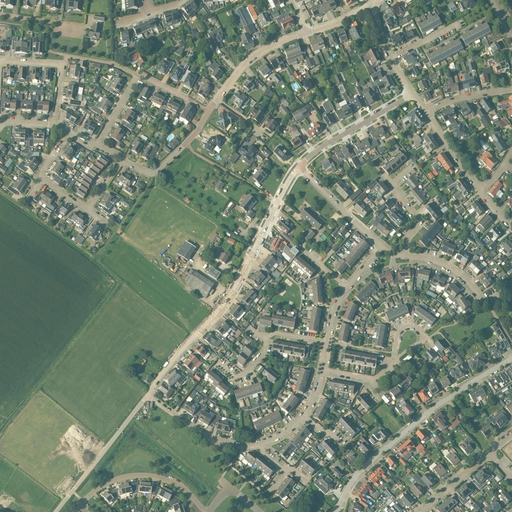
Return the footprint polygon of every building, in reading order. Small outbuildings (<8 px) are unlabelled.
[(23,0),(23,7),(25,7),(26,9),(28,9),(29,8),(30,8),(30,5),(36,6),(36,0),(23,0)] [(56,9),(58,10),(58,0),(46,0),(46,6),(51,7),(51,9),(52,9),(53,11),(55,11),(56,9)] [(69,0),(69,8),(72,8),(74,9),(74,11),(81,11),(81,1),(77,1),(77,0),(72,0),(73,1),(69,0)] [(277,0),(272,2),(275,8),(272,9),(273,12),(279,10),(277,7),(283,4),(283,3),(284,2),(282,0),(277,0)] [(332,0),(333,1),(328,3),(332,12),(333,11),(334,10),(333,9),(337,8),(336,6),(338,4),(336,0),(332,0)] [(463,2),(460,4),(464,11),(467,10),(469,10),(471,9),(471,8),(477,5),(474,0),(465,0),(466,0),(463,2)] [(191,1),(187,5),(194,14),(203,7),(199,2),(195,6),(191,1)] [(137,3),(125,4),(126,13),(132,13),(132,9),(137,9),(137,3)] [(328,3),(322,6),(326,13),(329,12),(330,13),(332,12),(328,3)] [(405,12),(399,3),(391,9),(397,16),(400,13),(401,15),(405,12)] [(453,3),(448,5),(447,6),(451,13),(457,10),(453,3)] [(194,14),(187,5),(182,9),(185,13),(183,16),(187,20),(189,18),(191,20),(195,16),(194,14)] [(319,5),(316,6),(321,17),(322,16),(323,15),(326,13),(322,6),(320,7),(319,5)] [(316,6),(307,11),(310,17),(313,16),(315,18),(318,17),(319,18),(321,17),(316,6)] [(175,12),(170,14),(173,25),(182,23),(180,17),(177,18),(175,12)] [(245,12),(238,16),(247,34),(240,37),(240,38),(243,45),(246,50),(254,47),(251,42),(248,35),(255,32),(251,24),(245,12)] [(265,13),(257,17),(262,26),(270,22),(265,13)] [(388,15),(384,16),(386,21),(387,23),(386,23),(389,31),(398,27),(396,22),(395,23),(393,18),(395,17),(393,13),(392,13),(391,13),(393,18),(389,19),(388,15)] [(165,20),(162,21),(164,28),(168,27),(171,31),(174,29),(173,26),(169,14),(164,16),(165,20)] [(431,15),(429,16),(436,29),(439,27),(438,26),(442,25),(437,16),(433,18),(431,15)] [(429,21),(425,23),(430,32),(429,31),(433,29),(433,30),(436,29),(429,16),(427,17),(429,21)] [(281,18),(276,20),(279,28),(282,26),(284,31),(287,29),(288,29),(291,28),(294,26),(293,23),(294,23),(292,20),(291,21),(290,18),(284,21),(283,18),(282,18),(281,18)] [(153,19),(148,22),(152,30),(157,28),(158,31),(162,29),(158,22),(155,23),(153,19)] [(353,21),(356,28),(348,31),(355,45),(367,39),(360,26),(357,19),(353,21)] [(148,22),(143,24),(147,32),(152,30),(148,22)] [(417,23),(423,35),(426,34),(426,33),(429,31),(429,32),(430,32),(425,23),(421,25),(419,22),(417,23)] [(143,24),(138,26),(142,34),(147,32),(143,24)] [(484,27),(481,29),(485,37),(488,35),(488,34),(491,33),(486,24),(484,25),(484,27)] [(99,39),(100,32),(101,26),(93,25),(93,31),(90,30),(89,38),(92,38),(91,41),(97,41),(97,39),(99,39)] [(137,37),(142,34),(138,26),(133,29),(137,37)] [(211,35),(209,36),(213,45),(217,51),(220,50),(217,43),(224,39),(222,35),(222,34),(220,30),(218,30),(218,29),(211,33),(211,34),(211,35)] [(476,29),(474,31),(479,40),(478,39),(482,37),(482,38),(485,37),(481,29),(477,31),(476,29)] [(196,32),(194,30),(190,33),(194,39),(198,36),(196,32)] [(400,34),(391,39),(396,47),(405,43),(404,41),(407,39),(408,41),(416,37),(412,30),(405,35),(405,36),(402,38),(400,34)] [(132,36),(129,37),(127,31),(121,33),(123,44),(133,42),(132,36)] [(348,41),(344,31),(337,33),(342,43),(348,41)] [(472,33),(468,35),(472,43),(475,42),(475,41),(478,39),(479,40),(474,31),(471,32),(472,33)] [(338,45),(334,35),(328,37),(329,41),(330,45),(333,44),(334,47),(338,45)] [(472,43),(468,35),(464,37),(464,36),(461,37),(466,47),(466,46),(469,44),(470,45),(472,43)] [(12,46),(15,46),(15,53),(21,53),(21,43),(17,43),(18,38),(12,38),(12,46)] [(32,47),(36,47),(36,54),(42,55),(42,45),(39,45),(40,39),(33,38),(32,47)] [(3,39),(2,43),(0,42),(0,51),(5,52),(5,46),(9,46),(9,40),(3,39)] [(21,43),(21,53),(27,54),(27,47),(30,47),(31,39),(26,39),(25,43),(21,43)] [(320,41),(316,42),(319,50),(325,48),(322,40),(320,41)] [(457,43),(453,45),(457,53),(460,51),(463,49),(463,50),(464,50),(459,40),(456,42),(457,43)] [(319,50),(316,42),(311,45),(314,53),(319,50)] [(493,56),(499,55),(498,51),(500,50),(497,43),(491,46),(489,43),(484,46),(486,50),(490,48),(492,51),(490,51),(493,56)] [(351,45),(347,47),(349,53),(350,57),(355,55),(354,51),(351,45)] [(449,46),(446,47),(451,56),(454,54),(457,53),(453,45),(449,47),(449,46)] [(183,47),(173,53),(179,57),(184,47),(183,47)] [(285,52),(288,59),(301,53),(299,47),(285,52)] [(444,50),(440,52),(445,60),(447,58),(447,57),(450,56),(451,56),(446,47),(443,48),(444,50)] [(145,62),(138,50),(124,59),(127,65),(131,63),(131,64),(138,60),(141,65),(145,62)] [(367,54),(370,60),(378,55),(375,50),(370,52),(368,50),(363,52),(364,55),(367,54)] [(410,56),(405,59),(403,60),(405,63),(406,62),(408,65),(414,62),(413,59),(414,58),(413,56),(416,54),(414,51),(409,54),(410,56)] [(436,52),(433,54),(438,63),(438,62),(441,60),(442,61),(445,60),(440,52),(437,54),(436,52)] [(289,59),(287,60),(289,66),(293,65),(294,66),(298,64),(297,63),(301,61),(302,61),(305,60),(306,60),(303,54),(302,54),(300,55),(296,57),(289,59)] [(438,63),(433,54),(431,55),(432,56),(428,58),(432,66),(435,65),(435,64),(438,62),(438,63)] [(378,55),(370,60),(373,65),(381,61),(378,55)] [(281,60),(278,62),(276,59),(270,62),(275,71),(280,68),(282,70),(286,68),(281,60)] [(312,59),(306,61),(307,64),(309,69),(315,67),(315,66),(313,62),(312,59)] [(209,60),(202,63),(205,68),(211,65),(209,60)] [(79,62),(78,67),(71,66),(70,72),(80,73),(81,68),(86,69),(87,63),(79,62)] [(164,75),(168,68),(171,70),(174,64),(171,62),(169,65),(163,62),(158,72),(158,73),(161,74),(164,75)] [(209,68),(214,72),(211,76),(217,81),(222,74),(218,70),(220,67),(214,62),(209,68)] [(415,68),(410,71),(414,77),(417,76),(418,76),(418,75),(419,75),(417,72),(422,69),(421,66),(419,63),(418,63),(414,65),(414,66),(415,68)] [(500,66),(494,68),(495,71),(496,73),(497,75),(499,74),(502,73),(503,73),(506,72),(506,70),(509,69),(510,68),(509,66),(508,65),(507,63),(499,65),(500,66)] [(176,69),(171,79),(172,79),(171,80),(174,81),(175,81),(178,82),(181,75),(184,77),(187,71),(188,69),(189,67),(186,66),(182,72),(176,69)] [(259,71),(264,77),(265,79),(271,74),(270,72),(265,66),(259,71)] [(482,70),(483,72),(484,77),(480,78),(482,86),(489,84),(486,75),(491,74),(492,75),(490,68),(482,70)] [(3,73),(3,79),(6,79),(12,79),(12,82),(15,82),(16,76),(13,76),(13,69),(7,69),(7,73),(3,73)] [(16,76),(15,82),(18,82),(18,83),(19,83),(23,84),(24,83),(24,82),(27,83),(28,77),(25,76),(25,70),(19,70),(19,76),(16,76)] [(28,83),(31,83),(32,81),(40,81),(40,72),(38,72),(38,71),(32,71),(32,77),(29,77),(28,83)] [(41,77),(41,84),(44,84),(44,82),(50,82),(51,72),(45,71),(44,78),(41,77)] [(187,78),(184,85),(187,87),(186,88),(189,89),(190,88),(190,89),(195,79),(189,76),(191,73),(190,72),(187,71),(184,77),(187,78)] [(297,71),(293,73),(296,78),(297,80),(301,77),(305,75),(303,71),(298,73),(297,71)] [(80,73),(70,72),(69,77),(77,79),(76,82),(79,82),(80,73)] [(371,77),(374,83),(375,86),(377,85),(380,91),(386,88),(386,89),(393,85),(389,76),(382,80),(382,79),(382,78),(379,72),(371,77)] [(469,74),(466,75),(470,89),(476,87),(474,80),(471,81),(470,78),(469,74)] [(117,75),(113,83),(121,88),(124,83),(118,79),(119,77),(117,75)] [(277,75),(274,78),(278,83),(278,84),(281,87),(284,85),(277,75)] [(247,82),(243,86),(246,89),(245,91),(248,93),(251,89),(252,90),(258,84),(262,87),(263,85),(257,79),(255,81),(251,78),(248,81),(248,82),(247,83),(247,82)] [(446,83),(447,87),(443,88),(445,95),(452,93),(448,78),(445,79),(446,83)] [(451,78),(448,78),(452,93),(459,91),(457,85),(453,86),(451,78)] [(205,99),(212,89),(208,86),(210,83),(204,79),(202,83),(205,85),(198,95),(205,99)] [(422,83),(418,85),(421,92),(428,89),(426,86),(430,84),(430,83),(429,80),(425,82),(424,82),(422,83)] [(68,87),(67,93),(75,95),(78,95),(79,88),(83,89),(84,85),(73,83),(72,88),(68,87)] [(113,83),(110,88),(108,87),(106,90),(113,94),(115,91),(118,93),(121,88),(113,83)] [(144,89),(140,97),(140,96),(138,100),(143,103),(142,106),(145,107),(148,102),(145,100),(146,100),(150,93),(147,92),(148,91),(144,89)] [(368,89),(363,91),(364,93),(365,96),(370,105),(377,102),(373,92),(371,93),(368,89)] [(269,90),(264,95),(267,98),(268,97),(270,99),(274,95),(269,90)] [(67,93),(66,99),(70,100),(70,105),(78,106),(79,101),(78,101),(79,95),(78,95),(75,95),(67,93)] [(429,93),(423,96),(426,102),(432,100),(439,96),(438,93),(434,94),(430,96),(429,93)] [(151,102),(156,105),(160,97),(155,94),(151,102)] [(240,108),(243,104),(246,106),(250,101),(247,99),(243,96),(241,99),(237,95),(231,102),(240,108)] [(103,99),(100,104),(109,109),(112,104),(105,100),(107,97),(105,96),(103,99)] [(160,97),(156,105),(161,108),(165,99),(160,97)] [(366,107),(361,97),(353,102),(358,111),(366,107)] [(509,100),(501,103),(500,103),(502,111),(506,109),(506,107),(511,106),(511,107),(511,97),(509,99),(509,100)] [(283,98),(280,101),(282,103),(285,108),(289,104),(283,98)] [(5,101),(5,100),(2,100),(2,106),(4,106),(4,110),(10,110),(10,101),(5,101)] [(480,103),(487,113),(492,109),(486,100),(480,103)] [(106,114),(109,109),(100,104),(98,102),(95,107),(92,108),(91,110),(97,114),(100,110),(106,114)] [(166,111),(165,113),(169,115),(170,112),(175,105),(170,102),(166,110),(165,111),(166,111)] [(323,117),(323,119),(328,127),(334,124),(329,115),(329,114),(330,113),(330,112),(330,111),(327,103),(326,103),(325,103),(324,104),(323,105),(323,106),(323,107),(324,107),(324,108),(326,112),(324,113),(323,114),(323,115),(322,116),(323,117)] [(303,107),(298,110),(303,117),(308,113),(313,111),(309,105),(309,106),(308,104),(303,107)] [(347,104),(341,108),(342,111),(346,118),(352,114),(347,104)] [(463,108),(464,108),(464,109),(460,111),(464,116),(467,114),(468,115),(471,113),(473,116),(476,114),(469,104),(463,108)] [(175,105),(170,112),(175,115),(173,119),(176,120),(178,115),(176,114),(180,107),(175,105)] [(180,118),(179,121),(187,125),(188,123),(196,111),(191,108),(192,107),(192,106),(189,105),(188,105),(188,106),(187,106),(180,118)] [(284,106),(279,110),(285,117),(290,113),(284,106)] [(259,123),(265,115),(259,111),(255,108),(251,114),(255,117),(253,119),(259,123)] [(339,112),(336,114),(340,121),(346,118),(342,111),(341,108),(338,109),(339,112)] [(65,112),(67,113),(64,120),(69,123),(74,114),(68,111),(66,109),(65,112)] [(451,109),(446,112),(451,120),(453,123),(455,122),(453,118),(456,116),(451,109)] [(298,110),(292,114),(296,121),(303,117),(298,110)] [(486,115),(482,110),(477,113),(481,118),(482,119),(480,121),(486,128),(491,124),(488,119),(486,115)] [(125,116),(132,120),(135,116),(139,118),(141,115),(136,112),(134,115),(130,112),(128,111),(125,116)] [(412,113),(406,117),(411,124),(421,117),(417,111),(416,112),(415,111),(412,113)] [(451,120),(446,112),(441,116),(446,123),(448,121),(451,125),(447,127),(450,131),(455,127),(453,123),(451,120)] [(223,114),(216,123),(219,126),(218,127),(223,130),(226,132),(231,125),(232,125),(236,119),(228,113),(226,116),(223,114)] [(74,114),(69,123),(74,125),(76,121),(80,123),(81,122),(83,118),(79,115),(78,116),(74,114)] [(83,118),(81,122),(85,124),(82,130),(87,133),(92,124),(87,121),(85,120),(88,115),(86,114),(83,118)] [(132,120),(125,116),(122,120),(123,121),(128,124),(126,128),(131,131),(135,125),(131,123),(132,120)] [(272,132),(277,124),(271,120),(271,119),(268,117),(264,123),(268,125),(266,128),(272,132)] [(399,128),(403,126),(406,130),(412,126),(413,126),(412,125),(411,124),(406,117),(399,122),(400,122),(396,124),(395,123),(392,126),(396,131),(399,129),(399,128)] [(421,117),(411,124),(412,125),(413,126),(415,124),(418,129),(419,129),(420,129),(421,128),(421,127),(426,123),(421,117)] [(458,125),(455,127),(450,131),(452,129),(454,132),(452,134),(453,135),(452,136),(454,139),(455,139),(456,140),(464,135),(466,138),(469,135),(463,127),(466,124),(464,121),(458,125)] [(312,124),(310,126),(312,129),(316,135),(322,131),(316,122),(313,124),(312,124)] [(92,124),(87,133),(92,135),(95,129),(98,130),(99,128),(92,124)] [(310,126),(304,130),(310,139),(316,135),(312,129),(310,126)] [(381,127),(375,130),(380,139),(384,136),(386,139),(390,137),(385,128),(383,130),(381,127)] [(290,134),(294,140),(291,142),(296,149),(302,145),(298,139),(301,136),(296,129),(295,128),(291,131),(292,132),(290,134)] [(117,129),(114,134),(122,138),(124,134),(128,136),(130,133),(125,130),(123,133),(118,129),(117,129)] [(370,140),(372,143),(373,145),(374,148),(379,145),(376,141),(380,139),(375,130),(369,133),(373,139),(370,140)] [(20,139),(20,131),(15,131),(15,135),(11,135),(11,138),(11,145),(14,145),(14,141),(16,141),(17,139),(20,139)] [(498,138),(501,136),(497,131),(493,133),(495,136),(492,138),(495,141),(492,143),(494,146),(495,146),(500,153),(506,149),(498,138)] [(29,142),(29,147),(33,148),(33,144),(38,144),(39,132),(34,132),(33,140),(29,139),(29,142)] [(122,138),(114,134),(111,139),(117,142),(115,146),(121,150),(123,146),(122,145),(124,141),(121,139),(122,138)] [(431,136),(424,140),(426,143),(423,145),(425,148),(434,141),(433,139),(434,138),(432,135),(431,136)] [(212,138),(209,143),(208,143),(206,146),(207,146),(206,147),(207,149),(210,151),(209,152),(210,154),(212,155),(214,155),(215,153),(214,151),(213,151),(214,149),(214,148),(217,144),(220,146),(224,141),(217,136),(215,139),(214,138),(212,138)] [(139,140),(136,138),(132,144),(135,146),(132,151),(137,154),(141,147),(143,147),(146,142),(140,138),(139,140)] [(172,140),(168,145),(173,150),(179,143),(174,139),(172,141),(172,140)] [(366,139),(360,142),(365,151),(369,148),(370,150),(374,148),(373,145),(372,143),(370,140),(368,142),(366,139)] [(434,141),(425,148),(427,150),(430,148),(432,151),(438,147),(434,141)] [(482,141),(479,143),(486,150),(489,147),(486,144),(485,145),(482,141)] [(356,148),(354,150),(358,157),(362,155),(361,153),(365,151),(360,142),(354,145),(356,148)] [(81,148),(76,145),(74,148),(75,148),(75,149),(74,152),(68,148),(65,152),(74,158),(81,148)] [(158,148),(153,145),(150,150),(147,148),(142,157),(145,159),(146,160),(147,161),(151,155),(153,157),(158,148)] [(166,146),(163,150),(168,154),(171,151),(166,146)] [(243,155),(243,156),(250,161),(257,152),(250,147),(248,150),(243,147),(244,147),(240,153),(243,155)] [(284,162),(290,156),(280,147),(275,153),(284,162)] [(346,147),(340,150),(345,159),(349,157),(350,158),(354,156),(350,148),(347,149),(346,147)] [(263,154),(261,155),(264,158),(266,157),(268,158),(271,154),(267,150),(264,148),(262,151),(264,153),(263,154)] [(340,150),(334,153),(336,156),(332,158),(339,166),(343,164),(341,161),(345,159),(340,150)] [(399,154),(396,156),(402,164),(407,160),(399,151),(397,152),(399,154)] [(484,151),(479,156),(481,159),(482,158),(488,164),(489,163),(490,164),(491,163),(494,166),(497,162),(492,158),(486,153),(484,151)] [(65,164),(66,164),(73,169),(75,165),(71,162),(74,158),(65,152),(62,156),(64,158),(68,160),(65,164)] [(31,157),(27,162),(36,168),(39,163),(33,158),(34,156),(39,157),(39,153),(34,153),(31,157)] [(424,157),(421,159),(423,161),(426,159),(431,156),(429,153),(424,157)] [(431,165),(435,170),(448,161),(443,154),(437,158),(440,162),(437,163),(436,162),(434,164),(431,165)] [(237,158),(233,155),(229,162),(233,165),(237,158)] [(391,157),(390,159),(398,168),(402,164),(396,156),(393,159),(391,157)] [(479,156),(476,160),(482,165),(484,164),(491,170),(494,166),(491,163),(490,164),(489,163),(488,164),(482,158),(481,159),(479,156)] [(355,157),(351,159),(356,169),(360,167),(357,160),(355,157)] [(100,160),(99,162),(105,166),(106,164),(107,165),(109,163),(102,158),(101,160),(100,160)] [(390,162),(387,164),(393,172),(398,168),(390,159),(388,160),(390,162)] [(332,163),(329,165),(327,160),(321,163),(326,172),(332,169),(333,171),(336,170),(332,163)] [(435,170),(430,174),(432,176),(437,173),(438,175),(443,171),(445,169),(447,172),(449,171),(451,175),(454,173),(451,169),(453,168),(448,161),(442,165),(435,170)] [(21,163),(18,168),(24,172),(27,168),(32,172),(36,168),(27,162),(25,166),(21,163)] [(94,165),(101,170),(103,168),(103,169),(105,166),(99,162),(97,164),(96,164),(95,166),(94,165)] [(54,168),(61,172),(63,170),(65,171),(66,169),(71,171),(73,169),(66,164),(63,168),(59,165),(57,163),(54,168)] [(393,172),(387,164),(384,167),(382,165),(381,167),(389,176),(393,172)] [(91,169),(90,170),(97,174),(99,172),(100,172),(101,170),(94,165),(91,170),(91,169)] [(61,172),(54,168),(51,172),(53,174),(57,176),(54,180),(53,181),(58,184),(62,179),(61,178),(64,174),(61,172)] [(97,174),(90,170),(87,174),(93,178),(95,176),(96,176),(97,174)] [(248,180),(251,183),(252,183),(255,180),(260,184),(267,176),(260,170),(252,178),(251,177),(248,180)] [(123,173),(119,179),(117,177),(113,182),(118,185),(120,182),(123,184),(128,177),(126,175),(126,176),(123,173)] [(20,175),(18,177),(19,178),(15,183),(24,189),(28,184),(24,181),(20,178),(22,176),(20,175)] [(86,175),(83,180),(90,184),(92,183),(91,182),(93,180),(86,175)] [(128,177),(123,184),(126,187),(124,190),(131,194),(134,189),(130,186),(133,181),(130,179),(131,178),(128,177)] [(405,182),(409,187),(416,181),(417,182),(419,180),(417,178),(415,180),(412,177),(405,182)] [(455,184),(448,189),(450,192),(457,187),(458,190),(465,185),(462,179),(455,184)] [(84,181),(81,185),(88,189),(89,187),(90,184),(83,180),(84,181)] [(337,184),(340,187),(336,190),(345,200),(351,194),(347,190),(348,190),(343,185),(344,184),(340,180),(337,184)] [(375,189),(378,193),(385,187),(381,183),(378,186),(374,181),(367,186),(371,191),(375,189)] [(416,181),(409,187),(413,191),(416,188),(420,185),(420,186),(422,184),(421,182),(419,184),(417,182),(416,181)] [(219,182),(215,187),(215,188),(220,192),(224,185),(219,182)] [(502,186),(497,182),(488,193),(493,197),(502,186)] [(15,183),(12,188),(17,192),(20,194),(24,189),(15,183)] [(80,188),(79,190),(86,194),(87,192),(86,192),(88,189),(81,185),(80,188)] [(465,185),(458,190),(460,192),(453,197),(455,200),(463,195),(464,197),(465,197),(467,196),(468,195),(466,192),(469,190),(465,185)] [(385,187),(378,193),(382,197),(388,191),(385,187)] [(413,191),(409,194),(413,198),(419,192),(420,193),(422,191),(421,189),(419,191),(416,188),(413,191)] [(86,194),(79,190),(77,193),(78,193),(77,195),(83,199),(85,197),(84,197),(86,194)] [(38,194),(34,200),(37,202),(39,200),(44,203),(50,194),(49,195),(44,191),(41,196),(38,194)] [(419,192),(413,198),(416,202),(423,196),(424,197),(426,195),(424,193),(422,195),(420,193),(419,192)] [(50,194),(44,203),(47,206),(43,211),(50,216),(56,207),(51,203),(55,199),(51,197),(52,196),(50,194)] [(105,197),(103,199),(111,205),(114,207),(120,199),(115,195),(113,198),(107,194),(105,197)] [(245,200),(239,207),(244,210),(252,199),(248,196),(247,196),(244,200),(245,200)] [(423,196),(416,202),(420,206),(427,200),(427,201),(429,199),(428,198),(426,199),(424,197),(423,196)] [(111,205),(103,199),(102,201),(102,202),(100,205),(106,209),(104,211),(109,214),(112,210),(109,208),(111,205)] [(252,199),(244,210),(248,213),(246,215),(248,216),(247,217),(251,219),(255,214),(250,211),(257,202),(252,199)] [(129,208),(131,205),(123,200),(121,203),(129,208)] [(385,204),(389,209),(394,204),(389,200),(385,204)] [(228,206),(226,209),(225,210),(229,213),(235,205),(231,202),(228,206)] [(471,205),(468,208),(469,210),(472,208),(474,212),(480,207),(476,202),(471,206),(471,205)] [(364,206),(360,203),(357,205),(354,208),(364,217),(370,211),(364,206)] [(433,203),(426,209),(429,213),(435,208),(433,206),(435,204),(433,203)] [(57,216),(59,213),(64,217),(70,208),(65,205),(62,209),(58,207),(54,213),(57,216)] [(461,206),(456,210),(459,214),(465,210),(461,206)] [(474,212),(470,216),(471,218),(474,216),(475,216),(477,214),(479,216),(484,212),(480,207),(474,212)] [(318,231),(326,222),(319,216),(318,217),(307,208),(300,215),(318,231)] [(435,208),(429,213),(432,217),(440,211),(439,209),(437,210),(435,208)] [(390,212),(392,214),(393,215),(397,219),(397,218),(403,223),(404,224),(406,222),(405,221),(406,221),(405,220),(406,219),(404,217),(403,218),(397,212),(396,212),(393,209),(390,212)] [(440,211),(432,217),(436,221),(442,216),(440,214),(442,212),(440,211)] [(392,214),(390,212),(387,215),(391,218),(390,218),(399,227),(403,223),(397,218),(397,219),(393,215),(392,214)] [(76,213),(72,218),(70,217),(66,221),(71,225),(73,222),(76,224),(82,216),(79,215),(76,213)] [(382,214),(376,221),(379,224),(384,217),(382,214)] [(82,216),(76,224),(79,226),(77,229),(82,232),(85,228),(83,226),(87,220),(84,218),(82,216)] [(479,225),(480,225),(477,228),(482,233),(485,230),(493,222),(487,216),(479,225)] [(285,222),(284,221),(278,227),(287,235),(292,229),(289,226),(291,224),(286,220),(285,222)] [(382,222),(377,228),(387,237),(389,234),(391,236),(393,236),(395,233),(395,231),(393,229),(392,230),(382,222)] [(436,222),(433,226),(441,233),(442,231),(440,230),(442,227),(436,222)] [(86,238),(87,237),(95,242),(97,239),(98,239),(101,239),(101,235),(100,234),(102,232),(94,226),(93,228),(90,226),(83,236),(86,238)] [(346,232),(348,229),(344,226),(340,231),(337,228),(331,235),(336,239),(339,235),(344,238),(348,233),(346,232)] [(433,226),(429,230),(435,235),(437,233),(439,235),(441,233),(433,226)] [(491,235),(488,238),(490,240),(493,238),(496,241),(501,236),(496,230),(495,229),(494,230),(493,229),(489,232),(490,234),(491,235)] [(309,230),(303,237),(308,242),(315,235),(309,230)] [(429,230),(426,234),(434,241),(435,239),(433,237),(435,235),(429,230)] [(282,235),(295,246),(297,244),(290,238),(284,233),(282,235)] [(215,234),(211,240),(212,241),(214,243),(216,239),(220,241),(221,238),(219,237),(220,237),(215,234)] [(423,238),(429,243),(431,241),(432,242),(434,241),(426,234),(423,238)] [(359,238),(357,240),(361,243),(359,245),(365,251),(369,247),(363,241),(362,241),(359,238)] [(429,243),(423,238),(419,242),(427,248),(429,247),(427,245),(429,243)] [(277,253),(279,250),(283,252),(285,247),(282,245),(283,243),(275,239),(273,242),(275,242),(271,249),(277,253)] [(444,239),(442,245),(441,247),(444,248),(442,252),(447,255),(451,246),(448,245),(449,242),(444,239)] [(451,246),(447,255),(452,257),(455,250),(458,251),(461,245),(464,242),(460,240),(457,244),(455,244),(454,247),(451,246)] [(500,246),(502,248),(501,249),(506,255),(508,253),(509,254),(511,250),(511,247),(511,246),(511,245),(509,242),(508,243),(506,241),(500,246)] [(183,246),(178,255),(182,257),(185,260),(188,261),(196,249),(186,242),(183,246)] [(495,242),(489,247),(492,250),(498,245),(495,242)] [(353,245),(352,247),(362,255),(365,251),(359,245),(357,248),(353,245)] [(460,253),(456,259),(461,262),(466,255),(461,252),(464,247),(461,245),(458,251),(458,252),(460,253)] [(292,251),(286,246),(283,252),(292,261),(299,253),(294,248),(292,251)] [(353,252),(351,254),(358,260),(362,255),(352,247),(350,249),(353,252)] [(468,251),(461,262),(465,266),(469,259),(472,261),(475,256),(468,251)] [(216,259),(219,261),(225,264),(229,257),(219,253),(216,259)] [(346,254),(344,256),(354,264),(358,260),(351,254),(349,256),(346,254)] [(269,256),(265,260),(273,267),(276,264),(278,266),(282,261),(274,255),(272,258),(269,256)] [(346,260),(344,263),(348,266),(350,268),(354,264),(344,256),(343,257),(346,260)] [(469,268),(473,272),(482,263),(478,259),(479,258),(476,256),(475,256),(472,261),(474,263),(469,268)] [(298,257),(293,264),(295,266),(292,269),(294,271),(303,261),(298,257)] [(265,260),(261,265),(263,267),(261,270),(266,273),(268,276),(272,272),(270,270),(273,267),(265,260)] [(336,260),(334,262),(344,271),(348,266),(344,263),(342,261),(339,263),(336,260)] [(303,261),(294,271),(296,272),(299,269),(301,271),(307,265),(303,261)] [(334,262),(333,264),(336,267),(334,269),(341,275),(344,271),(334,262)] [(482,263),(473,272),(477,276),(482,271),(484,273),(486,271),(489,269),(486,266),(486,267),(482,263)] [(307,265),(301,271),(304,273),(301,277),(303,278),(311,269),(307,265)] [(209,268),(207,272),(209,273),(208,275),(217,280),(221,274),(212,268),(211,270),(209,268)] [(311,269),(303,278),(305,280),(308,277),(310,279),(316,272),(311,269)] [(410,269),(404,270),(405,280),(410,279),(410,280),(410,283),(413,283),(413,280),(413,278),(411,279),(411,275),(410,271),(410,269)] [(187,283),(186,285),(206,298),(214,285),(194,272),(191,270),(184,281),(187,283)] [(398,276),(395,276),(396,282),(397,284),(400,284),(405,284),(405,280),(404,270),(398,270),(398,276)] [(416,271),(415,278),(418,278),(417,282),(422,283),(423,281),(425,272),(419,271),(419,272),(416,271)] [(258,272),(254,276),(262,283),(265,278),(268,281),(271,278),(268,276),(266,273),(263,276),(258,272)] [(390,272),(384,274),(388,284),(393,282),(393,283),(394,285),(397,284),(396,282),(395,276),(392,277),(390,272)] [(425,272),(423,281),(428,282),(429,281),(431,281),(433,276),(430,275),(430,274),(425,272)] [(487,274),(480,280),(480,281),(482,284),(482,283),(483,284),(490,279),(494,277),(491,273),(488,276),(487,274)] [(380,282),(377,283),(380,288),(382,290),(384,289),(383,286),(388,284),(384,274),(378,277),(379,277),(380,282)] [(254,276),(251,281),(256,285),(254,287),(258,291),(262,287),(260,285),(262,283),(254,276)] [(433,276),(431,281),(430,285),(432,286),(436,288),(438,286),(441,279),(437,276),(436,277),(433,276)] [(490,279),(483,284),(486,289),(490,286),(492,284),(494,287),(496,285),(497,285),(501,282),(502,282),(500,278),(499,277),(496,280),(496,279),(494,276),(494,277),(490,279)] [(446,281),(441,279),(438,286),(436,288),(442,291),(443,291),(444,290),(445,289),(448,284),(446,282),(446,281)] [(370,281),(366,285),(375,294),(377,293),(376,292),(375,292),(374,291),(377,288),(370,281)] [(449,296),(450,295),(456,289),(452,285),(451,286),(448,284),(445,289),(444,290),(443,291),(449,296)] [(366,285),(362,289),(369,296),(372,293),(373,294),(373,295),(373,296),(375,294),(366,285)] [(362,289),(359,293),(367,302),(369,300),(369,299),(367,299),(369,296),(362,289)] [(460,293),(456,289),(450,295),(449,296),(448,298),(453,303),(457,300),(461,296),(459,293),(460,293)] [(250,290),(246,295),(254,302),(256,298),(259,301),(262,297),(259,295),(258,297),(250,290)] [(359,293),(355,296),(361,304),(364,301),(365,302),(365,303),(365,304),(367,302),(359,293)] [(254,302),(246,295),(242,300),(245,303),(243,306),(249,311),(252,306),(251,305),(254,302)] [(461,296),(457,300),(458,302),(457,302),(459,304),(455,306),(457,309),(460,307),(467,303),(464,298),(463,299),(461,296)] [(401,303),(399,304),(404,316),(409,314),(405,305),(402,306),(401,305),(402,304),(401,303)] [(467,303),(460,307),(463,311),(464,311),(466,313),(471,310),(469,308),(470,307),(467,303)] [(350,304),(348,309),(356,312),(357,310),(361,311),(362,309),(358,307),(350,304)] [(399,307),(395,309),(399,318),(404,316),(399,304),(397,305),(397,306),(398,307),(399,307)] [(420,305),(414,313),(418,317),(426,306),(424,305),(423,305),(424,307),(423,308),(420,305)] [(240,308),(237,306),(233,310),(240,316),(243,312),(246,314),(248,311),(242,306),(240,308)] [(426,306),(418,317),(423,320),(429,312),(426,309),(427,308),(428,308),(426,306)] [(391,308),(389,309),(394,320),(399,318),(395,309),(392,311),(391,310),(392,308),(391,308)] [(348,309),(345,314),(357,319),(359,320),(360,318),(359,318),(358,317),(354,315),(356,312),(348,309)] [(388,311),(389,312),(385,313),(389,323),(394,320),(389,309),(387,310),(388,311)] [(240,316),(233,310),(229,314),(232,317),(231,319),(237,324),(239,322),(238,322),(242,318),(240,316)] [(429,312),(423,320),(427,323),(435,313),(433,311),(432,312),(432,313),(432,314),(429,312)] [(435,313),(427,323),(432,326),(437,318),(434,316),(435,315),(436,315),(437,314),(435,313)] [(258,317),(257,322),(260,323),(260,326),(265,327),(268,314),(265,314),(265,318),(261,317),(261,318),(258,317)] [(321,316),(308,314),(307,316),(312,317),(311,320),(319,322),(321,316)] [(357,319),(345,314),(343,320),(351,323),(352,320),(356,322),(357,319)] [(223,322),(219,326),(226,332),(228,334),(232,330),(234,332),(236,330),(230,324),(228,327),(223,322)] [(496,324),(492,327),(498,337),(500,336),(503,341),(506,339),(503,335),(496,324)] [(318,328),(306,325),(305,328),(309,328),(309,332),(317,333),(318,328)] [(341,331),(353,333),(356,334),(356,332),(349,330),(350,327),(342,325),(341,331)] [(228,334),(226,332),(219,326),(216,331),(221,335),(218,338),(224,343),(226,339),(225,338),(229,334),(228,334)] [(217,349),(222,343),(210,333),(204,340),(213,347),(214,346),(217,349)] [(247,336),(245,339),(248,342),(247,343),(248,345),(249,344),(249,345),(253,341),(247,336)] [(441,340),(435,345),(440,351),(438,353),(442,358),(444,356),(442,353),(444,351),(445,352),(448,350),(447,349),(447,348),(441,340)] [(492,347),(488,349),(492,354),(493,354),(495,358),(504,353),(503,351),(505,349),(506,348),(506,347),(503,341),(500,343),(499,342),(495,344),(495,345),(492,347)] [(245,348),(246,349),(251,353),(255,349),(249,345),(249,344),(248,345),(245,348)] [(200,346),(195,351),(206,360),(212,353),(210,351),(211,351),(206,347),(204,350),(200,346)] [(303,347),(301,358),(307,359),(310,347),(306,347),(306,348),(303,347)] [(452,347),(448,350),(453,356),(454,356),(457,353),(452,347)] [(244,350),(242,352),(249,358),(252,354),(251,353),(246,349),(244,351),(244,350)] [(431,353),(429,351),(423,356),(427,360),(429,359),(431,361),(433,360),(435,362),(439,358),(433,351),(431,353)] [(239,357),(240,358),(245,362),(246,362),(249,358),(242,352),(240,354),(241,355),(239,357)] [(455,369),(451,372),(452,375),(452,376),(451,376),(452,376),(452,377),(453,378),(454,378),(454,377),(455,380),(460,377),(460,378),(465,375),(464,374),(465,374),(464,372),(468,370),(468,369),(458,352),(454,356),(456,360),(457,362),(457,363),(458,362),(459,365),(460,366),(455,369)] [(475,362),(473,363),(469,366),(472,371),(476,369),(484,365),(483,362),(484,361),(483,360),(486,359),(482,353),(479,355),(473,359),(475,362)] [(192,355),(188,360),(196,367),(200,362),(203,365),(204,362),(198,357),(196,359),(192,355)] [(240,358),(237,361),(243,366),(246,362),(245,362),(240,358)] [(142,359),(134,369),(138,372),(146,362),(142,359)] [(198,369),(196,367),(188,360),(184,365),(188,369),(192,371),(194,373),(198,369)] [(425,365),(420,360),(416,363),(420,368),(425,365)] [(256,370),(254,372),(261,377),(262,375),(261,374),(260,374),(264,369),(259,365),(256,370)] [(268,369),(263,374),(274,383),(278,378),(278,377),(268,369)] [(174,371),(164,381),(165,382),(158,391),(168,399),(174,390),(170,387),(176,382),(180,385),(186,378),(182,373),(179,376),(174,371)] [(210,371),(204,378),(209,381),(214,375),(210,371)] [(506,373),(502,375),(509,386),(511,383),(511,382),(511,375),(510,372),(507,374),(506,373)] [(214,375),(209,381),(213,385),(218,378),(214,375)] [(502,375),(495,379),(502,390),(509,386),(502,375)] [(144,381),(148,384),(152,378),(147,376),(144,381)] [(403,391),(413,382),(408,376),(407,377),(406,376),(403,378),(404,379),(398,385),(403,391)] [(213,385),(217,388),(221,383),(223,382),(218,378),(213,385)] [(439,379),(436,381),(441,389),(444,388),(444,389),(450,385),(446,378),(440,381),(439,379)] [(502,390),(495,379),(488,383),(495,394),(502,390)] [(433,383),(434,385),(428,388),(433,396),(439,392),(438,391),(441,389),(436,381),(433,383)] [(217,388),(216,390),(220,394),(226,387),(221,383),(217,388)] [(226,387),(220,394),(224,397),(227,400),(233,393),(230,390),(226,387)] [(481,387),(473,392),(477,398),(479,397),(481,399),(486,396),(485,394),(484,392),(485,391),(483,387),(481,388),(481,387)] [(396,400),(402,395),(397,389),(391,394),(396,400)] [(422,400),(422,399),(423,401),(428,398),(424,390),(418,394),(422,400)] [(189,397),(193,400),(198,393),(194,391),(189,397)] [(477,398),(473,392),(469,395),(472,401),(474,403),(478,401),(476,398),(477,398)] [(492,393),(487,395),(491,401),(491,400),(493,405),(497,403),(497,402),(492,393)] [(363,394),(357,400),(360,404),(367,398),(363,394)] [(386,394),(381,398),(387,404),(392,400),(386,394)] [(422,402),(417,394),(414,396),(418,404),(422,402)] [(292,396),(289,400),(296,406),(299,401),(292,396)] [(367,398),(360,404),(364,408),(370,402),(367,398)] [(289,400),(286,404),(292,410),(296,406),(289,400)] [(323,400),(320,404),(328,408),(331,404),(323,400)] [(370,402),(364,408),(368,412),(374,406),(370,402)] [(401,415),(404,418),(407,416),(408,417),(414,413),(407,404),(406,405),(403,402),(395,409),(398,413),(399,412),(401,415)] [(184,410),(188,413),(194,406),(189,403),(184,410)] [(196,403),(194,406),(188,413),(193,417),(197,411),(200,412),(203,407),(201,406),(200,406),(196,403)] [(282,409),(281,411),(285,417),(288,413),(289,414),(292,410),(286,404),(282,409)] [(320,404),(318,409),(326,413),(328,408),(320,404)] [(203,407),(200,412),(203,414),(199,420),(203,423),(209,415),(206,413),(208,410),(206,409),(203,407)] [(318,409),(315,413),(323,417),(326,413),(318,409)] [(508,421),(507,419),(508,418),(502,409),(496,414),(497,415),(493,418),(491,416),(488,418),(492,423),(494,426),(497,424),(501,428),(506,424),(505,424),(508,421)] [(278,412),(273,414),(277,422),(282,420),(278,412)] [(323,417),(315,413),(313,418),(321,422),(323,417)] [(439,413),(435,416),(445,429),(449,426),(443,418),(439,413)] [(273,414),(268,417),(272,425),(277,422),(273,414)] [(209,415),(203,423),(208,426),(212,420),(215,422),(218,416),(215,415),(213,418),(209,415)] [(344,418),(338,424),(341,428),(348,422),(352,418),(349,415),(345,418),(347,419),(346,420),(344,418)] [(218,416),(215,422),(219,423),(217,429),(220,430),(220,431),(223,432),(225,422),(222,421),(223,418),(220,417),(218,416)] [(445,429),(435,416),(431,419),(436,424),(442,431),(445,429)] [(268,417),(264,419),(267,427),(272,425),(268,417)] [(487,423),(484,425),(486,428),(481,431),(487,438),(494,432),(489,425),(492,423),(488,418),(485,420),(487,423)] [(264,419),(259,421),(263,429),(267,427),(264,419)] [(225,422),(223,432),(226,432),(229,433),(231,426),(235,427),(236,421),(232,420),(232,424),(225,422)] [(259,421),(254,424),(258,432),(263,429),(259,421)] [(348,422),(341,428),(345,432),(351,426),(348,422)] [(351,426),(345,432),(348,435),(355,429),(351,426)] [(304,428),(301,432),(308,437),(311,433),(304,428)] [(355,429),(348,435),(352,439),(358,433),(355,429)] [(376,438),(378,440),(381,438),(383,440),(384,439),(385,440),(387,437),(388,436),(383,430),(378,435),(376,438)] [(426,442),(429,440),(426,437),(427,436),(425,433),(424,434),(421,430),(417,434),(422,440),(424,439),(426,442)] [(301,432),(298,436),(304,441),(308,437),(301,432)] [(439,435),(434,439),(439,445),(444,441),(439,435)] [(298,436),(294,440),(301,445),(304,441),(298,436)] [(374,436),(369,440),(373,445),(378,441),(374,436)] [(360,439),(364,444),(360,447),(366,454),(371,450),(368,447),(370,444),(363,437),(360,439)] [(472,449),(470,447),(474,443),(469,437),(463,442),(465,443),(460,447),(467,454),(472,449)] [(294,440),(291,443),(291,444),(297,448),(298,449),(301,445),(294,440)] [(328,440),(322,446),(325,449),(332,444),(328,440)] [(409,441),(403,446),(409,453),(411,455),(414,452),(412,450),(415,448),(409,441)] [(290,443),(287,447),(293,452),(297,448),(291,444),(291,443),(290,443)] [(332,444),(325,449),(329,453),(335,447),(332,444)] [(420,444),(416,448),(423,456),(426,453),(424,451),(425,449),(420,444)] [(404,457),(409,453),(403,446),(397,451),(403,458),(404,457)] [(287,447),(283,451),(290,456),(293,452),(287,447)] [(335,447),(329,453),(332,457),(339,451),(335,447)] [(447,459),(448,459),(454,466),(459,461),(457,458),(459,456),(458,454),(457,455),(452,449),(450,451),(448,453),(447,451),(444,454),(446,457),(447,459)] [(283,451),(280,455),(287,460),(290,456),(283,451)] [(351,468),(357,462),(353,458),(356,455),(351,451),(346,456),(349,459),(346,462),(351,468)] [(244,457),(241,461),(243,462),(245,460),(249,463),(254,456),(250,453),(246,458),(244,457)] [(254,456),(249,463),(253,466),(254,465),(253,465),(258,459),(254,456)] [(388,458),(388,459),(386,461),(391,467),(393,465),(395,468),(398,466),(395,463),(396,463),(391,456),(390,457),(389,457),(388,458)] [(253,465),(254,465),(257,468),(263,461),(259,458),(258,459),(253,465)] [(402,458),(399,461),(405,467),(408,464),(402,458)] [(299,467),(303,470),(309,463),(305,460),(299,467)] [(437,462),(439,464),(433,469),(441,478),(446,473),(441,467),(444,465),(443,465),(439,460),(437,462)] [(263,461),(257,468),(261,471),(267,465),(263,461)] [(337,462),(332,467),(335,469),(333,472),(340,479),(341,478),(343,476),(344,475),(341,472),(344,468),(337,462)] [(309,463),(303,470),(307,473),(313,466),(309,463)] [(267,465),(261,471),(265,475),(271,468),(267,465)] [(313,466),(307,473),(311,476),(317,470),(313,466)] [(271,468),(265,475),(269,478),(275,471),(271,468)] [(379,469),(374,474),(379,479),(382,476),(385,479),(387,477),(379,469)] [(480,473),(478,474),(484,481),(487,479),(489,482),(494,478),(490,473),(488,475),(483,470),(482,471),(482,470),(479,472),(480,473)] [(379,479),(374,474),(369,479),(377,487),(380,485),(377,482),(379,479)] [(423,486),(425,484),(429,488),(435,483),(427,474),(422,479),(420,478),(418,480),(423,486)] [(473,479),(478,484),(476,486),(480,490),(484,486),(482,484),(484,481),(478,474),(477,476),(476,475),(473,477),(474,478),(473,479)] [(322,477),(314,485),(324,494),(332,486),(322,477)] [(288,478),(285,482),(292,487),(295,483),(288,478)] [(415,482),(417,484),(411,489),(419,498),(425,492),(422,489),(424,487),(423,486),(418,480),(415,482)] [(140,487),(134,486),(135,494),(141,495),(141,493),(144,494),(145,484),(143,484),(143,483),(140,482),(140,487)] [(285,482),(282,486),(288,491),(292,487),(285,482)] [(125,485),(123,486),(125,495),(129,494),(129,496),(135,494),(134,486),(129,488),(128,483),(125,484),(125,485)] [(145,484),(144,494),(148,494),(148,495),(154,496),(156,488),(150,488),(151,483),(148,483),(147,484),(145,484)] [(364,484),(360,490),(366,494),(368,491),(372,494),(371,494),(372,494),(374,491),(364,484)] [(119,490),(113,492),(117,499),(120,498),(119,497),(125,495),(123,486),(121,487),(121,485),(118,486),(119,490)] [(463,487),(462,489),(468,496),(471,494),(473,496),(477,492),(474,488),(471,490),(466,485),(465,485),(463,487)] [(282,486),(278,490),(285,496),(288,491),(282,486)] [(156,488),(154,496),(159,499),(159,497),(163,499),(167,491),(165,490),(166,488),(163,487),(161,491),(156,488)] [(457,493),(462,499),(459,501),(463,505),(467,501),(465,498),(468,496),(462,489),(460,490),(459,490),(457,492),(457,493)] [(167,491),(163,499),(166,501),(165,502),(170,505),(177,499),(170,496),(172,492),(170,490),(169,492),(167,491)] [(278,490),(275,494),(282,500),(285,496),(278,490)] [(360,490),(356,496),(362,500),(360,503),(367,508),(369,505),(366,502),(367,499),(364,497),(366,494),(360,490)] [(501,494),(503,496),(500,499),(503,502),(506,505),(511,500),(506,494),(503,491),(501,494)] [(108,496),(108,495),(106,493),(105,494),(104,494),(101,496),(103,498),(108,504),(111,502),(112,503),(117,499),(113,492),(108,496)] [(403,508),(405,506),(407,508),(413,503),(405,493),(403,495),(405,497),(401,500),(399,498),(396,501),(403,508)] [(401,511),(400,510),(403,508),(396,501),(393,497),(392,496),(389,498),(393,503),(392,503),(388,506),(389,507),(385,511),(401,511)] [(177,499),(170,505),(172,510),(173,510),(174,511),(178,511),(184,511),(183,508),(184,508),(183,505),(179,506),(177,499)] [(450,499),(446,503),(451,509),(456,505),(450,499)] [(494,511),(497,511),(501,509),(493,500),(491,502),(493,504),(490,507),(494,511)] [(446,503),(441,507),(445,511),(447,511),(451,509),(446,503)]
